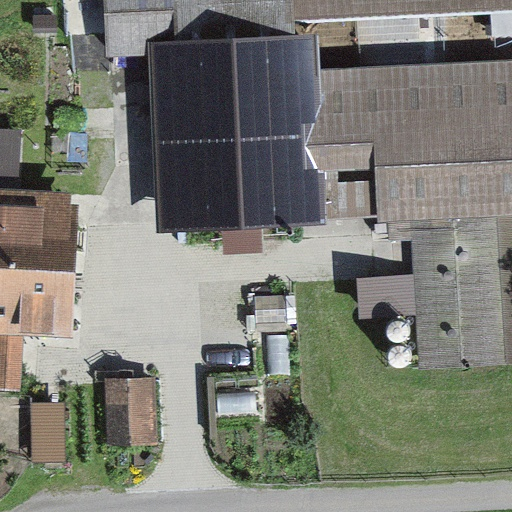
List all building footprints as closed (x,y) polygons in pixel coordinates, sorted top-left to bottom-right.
[(71,0),(72,26),(112,26),(111,0),(71,0)] [(511,0),(118,0),(120,45),(159,43),(168,230),(420,219),(427,366),(511,362),(511,58),(330,67),(329,35),(300,37),(300,19),(511,9),(511,0)] [(0,127),(0,171),(25,172),(25,127),(0,127)] [(88,194),(0,190),(0,325),(83,328),(88,194)] [(365,273),(367,317),(422,314),(419,270),(365,273)] [(164,443),(161,375),(136,376),(139,444),(164,443)] [(41,397),(41,463),(74,463),(74,397),(41,397)] [(4,455),(38,454),(36,399),(2,400),(4,455)]
